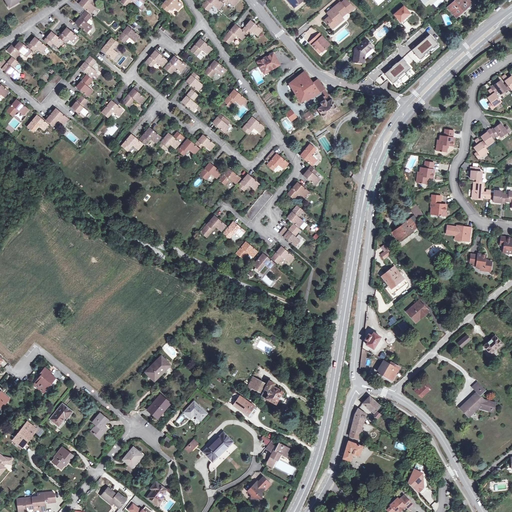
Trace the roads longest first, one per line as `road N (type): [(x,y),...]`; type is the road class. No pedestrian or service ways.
road 1 (primary): [(295,511),(334,391),(363,204)]
road 2 (residential): [(278,135),(251,167),(129,73),(159,38),(177,49),(202,22)]
road 3 (residential): [(511,58),(476,82),(452,169),(459,197),(482,224),(511,226)]
road 4 (tertiary): [(373,175),(360,385)]
road 5 (residential): [(403,106),(317,74),(255,0)]
road 6 (residential): [(391,394),(511,281)]
road 7 (primary): [(511,9),(403,106)]
road 8 (primary): [(409,111),(511,18)]
road 9 (residential): [(202,22),(278,135)]
road 10 (tertiary): [(309,511),(360,385)]
